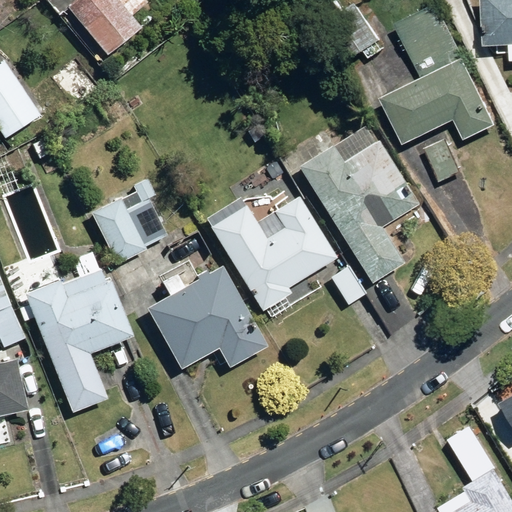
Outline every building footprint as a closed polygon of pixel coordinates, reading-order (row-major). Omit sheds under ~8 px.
[(152,0),(77,0),(71,6),(110,54),(162,11),(152,0)] [(407,141),(459,115),(470,137),(502,122),(441,0),(440,0),(409,16),(397,22),(424,75),(384,95),(407,141)] [(511,0),(487,0),(488,42),(511,41),(511,0)] [(349,59),(365,49),(369,55),(388,44),(361,1),(347,9),(326,22),(349,59)] [(42,109),(57,131),(104,96),(77,59),(30,93),(42,109)] [(6,60),(0,63),(0,123),(8,134),(42,109),(30,93),(6,60)] [(404,259),(382,224),(423,198),(371,117),(331,142),(299,162),(373,279),(404,259)] [(448,134),(425,147),(443,180),(466,168),(448,134)] [(176,228),(148,179),(92,211),(120,260),(176,228)] [(260,217),(244,190),(206,213),(263,306),(292,288),(289,283),(337,254),(300,193),(260,217)] [(268,344),(226,260),(207,269),(197,249),(161,267),(173,291),(151,302),(183,365),(220,347),(229,364),(268,344)] [(0,338),(3,347),(31,335),(0,258),(0,338)] [(110,258),(25,293),(73,411),(112,395),(93,349),(139,330),(110,258)] [(367,291),(345,262),(326,276),(348,305),(367,291)] [(0,361),(0,443),(0,441),(0,414),(29,407),(16,357),(0,361)] [(511,385),(479,404),(498,437),(511,430),(511,432),(511,385)] [(511,511),(511,484),(499,462),(469,480),(473,487),(440,506),(443,511),(511,511)]
